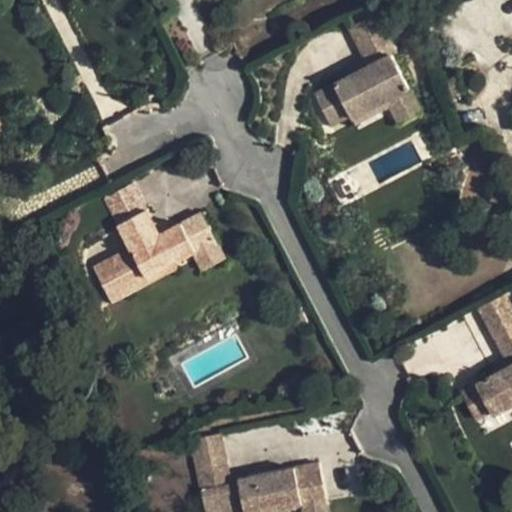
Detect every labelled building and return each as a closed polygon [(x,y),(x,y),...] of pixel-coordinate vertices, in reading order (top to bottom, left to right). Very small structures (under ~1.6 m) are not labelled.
[(371,64),(316,92),(332,122),(352,112),(354,115),(387,98),(410,86),(394,53),(398,51),(378,13),(351,27),(371,64)] [(422,109),(410,86),(387,98),(391,106),(398,121),(422,109)] [(387,98),(354,115),(356,121),(391,106),(387,98)] [(160,236),(133,182),(104,196),(129,247),(92,265),(109,299),(195,257),(201,270),(224,259),(202,215),(160,236)] [(298,301),(286,306),(294,322),(305,317),(298,301)] [(511,311),(488,324),(509,364),(511,362),(511,311)] [(511,362),(509,364),(460,390),(475,417),(490,409),(492,413),(511,402),(511,362)] [(191,437),(197,468),(216,465),(226,463),(220,431),(191,437)] [(318,463),(294,468),(296,480),(321,476),(318,463)] [(220,485),(216,465),(197,468),(200,488),(220,485)] [(327,511),(321,476),(296,480),(294,468),(237,478),(238,481),(220,485),(200,488),(204,511),(255,511),(300,504),(301,511),(327,511)]
